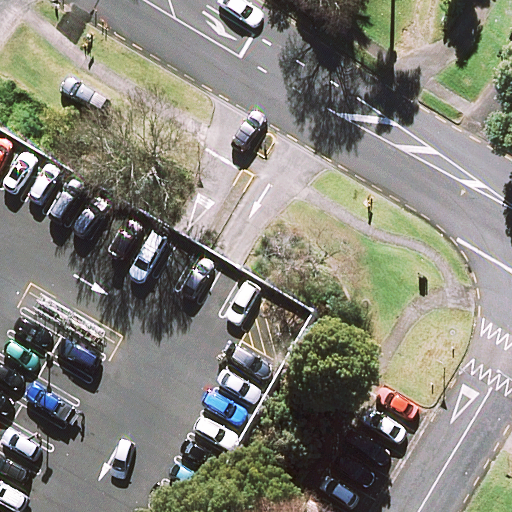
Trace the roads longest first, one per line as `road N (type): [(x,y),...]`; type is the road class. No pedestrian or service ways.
road 1 (residential): [(163,0),(511,208)]
road 2 (residential): [(511,354),(418,511)]
